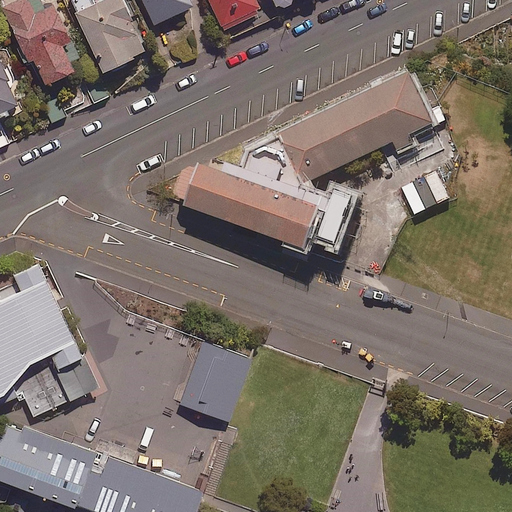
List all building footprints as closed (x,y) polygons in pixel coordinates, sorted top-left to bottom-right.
[(71,65),(80,61),(56,5),(45,9),(41,0),(18,0),(4,7),(27,60),(33,58),(45,85),(75,72),(71,65)] [(103,0),(99,2),(98,0),(70,0),(104,72),(147,52),(122,0),(103,0)] [(194,6),(191,0),(144,0),(156,24),(194,6)] [(210,0),(224,29),(262,11),(257,0),(210,0)] [(293,0),(274,0),(278,7),(284,9),(289,8),(294,3),(293,0)] [(0,118),(12,113),(10,110),(19,106),(11,88),(13,86),(0,57),(0,118)] [(443,121),(418,68),(294,129),(295,134),(262,146),(256,164),(235,158),(204,158),(195,183),(319,237),(337,197),(315,173),(443,121)] [(60,97),(43,107),(53,125),(70,116),(60,97)] [(0,294),(0,406),(43,388),(56,411),(116,383),(61,270),(12,294),(0,294)] [(254,349),(205,333),(186,390),(234,407),(254,349)] [(185,511),(199,474),(4,407),(0,417),(0,470),(121,511),(185,511)]
